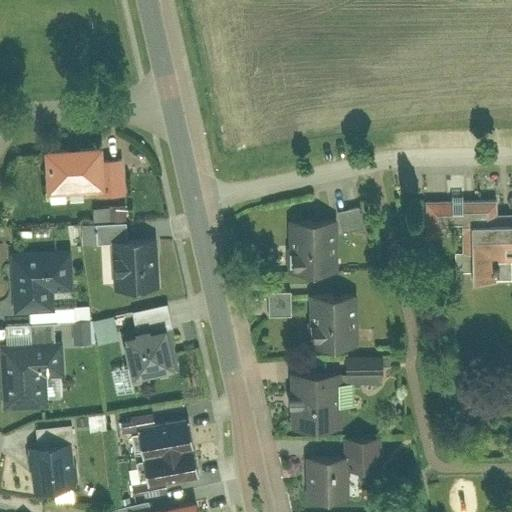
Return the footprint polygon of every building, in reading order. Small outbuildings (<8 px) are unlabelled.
[(104,138),(46,141),(48,185),(66,184),(66,190),(88,189),(88,183),(99,182),(99,191),(125,190),(123,153),(105,154),(104,138)] [(496,193),(426,194),(426,234),(443,233),(443,216),(459,216),(496,216),(496,207),(496,193)] [(331,217),(287,219),(289,271),(334,269),(333,228),(361,227),(360,206),(330,207),(331,217)] [(511,206),(496,207),(496,216),(459,216),(459,247),(453,247),(453,266),(467,266),(467,282),(511,281),(511,206)] [(114,232),(126,232),(126,217),(98,218),(98,224),(82,224),(82,241),(98,240),(98,237),(114,237),(114,232)] [(126,232),(114,232),(114,237),(114,285),(159,284),(159,232),(126,232)] [(11,248),(14,309),(54,307),(53,285),(74,285),(72,245),(11,248)] [(288,287),(267,287),(267,312),(289,312),(288,287)] [(348,287),(308,287),(309,340),(349,340),(348,287)] [(136,325),(120,329),(132,380),(180,369),(176,349),(170,324),(168,317),(172,316),(168,299),(132,307),(133,308),(136,325)] [(91,315),(72,316),(73,340),(92,339),(91,315)] [(108,316),(95,318),(97,331),(110,329),(108,316)] [(30,319),(31,339),(57,338),(56,318),(30,319)] [(1,341),(4,403),(47,401),(45,370),(64,369),(62,338),(57,338),(31,339),(1,341)] [(380,351),(341,351),(341,371),(380,371),(380,351)] [(338,365),(287,366),(289,424),(340,423),(338,365)] [(87,410),(76,412),(77,421),(88,420),(87,410)] [(37,416),(37,441),(71,436),(71,440),(74,439),(73,413),(37,416)] [(137,413),(121,415),(123,428),(139,426),(137,413)] [(190,415),(141,423),(150,478),(165,476),(200,470),(190,415)] [(378,430),(344,431),(345,448),(345,463),(379,463),(378,430)] [(37,441),(29,443),(36,485),(77,478),(71,440),(71,436),(37,441)] [(345,448),(305,449),(306,498),(346,498),(345,463),(345,448)] [(150,478),(134,481),(135,491),(146,490),(146,493),(167,489),(165,476),(150,478)] [(151,506),(134,510),(135,511),(202,511),(199,496),(151,506)] [(135,511),(134,510),(151,506),(148,497),(118,503),(120,511),(135,511)]
